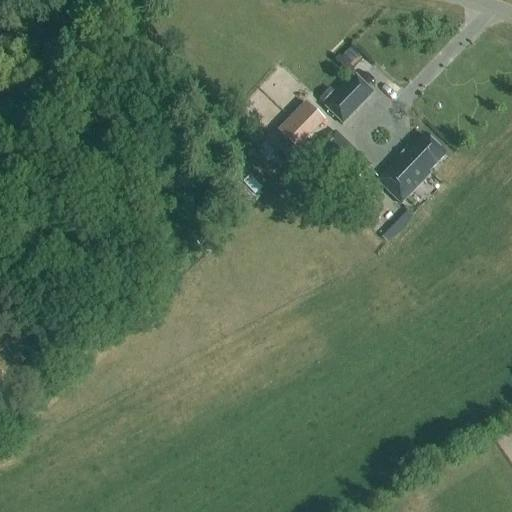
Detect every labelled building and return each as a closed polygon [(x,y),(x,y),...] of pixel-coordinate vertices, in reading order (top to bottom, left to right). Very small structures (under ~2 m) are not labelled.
[(343,127),(375,95),(356,76),(324,109),(343,127)] [(278,130),(298,150),(328,122),(308,101),(278,130)] [(353,184),(370,167),(336,134),(319,151),(353,184)] [(444,157),(424,138),(408,154),(406,153),(377,183),(401,205),(430,176),(428,174),(444,157)] [(243,208),(264,189),(252,176),(231,195),(243,208)]
